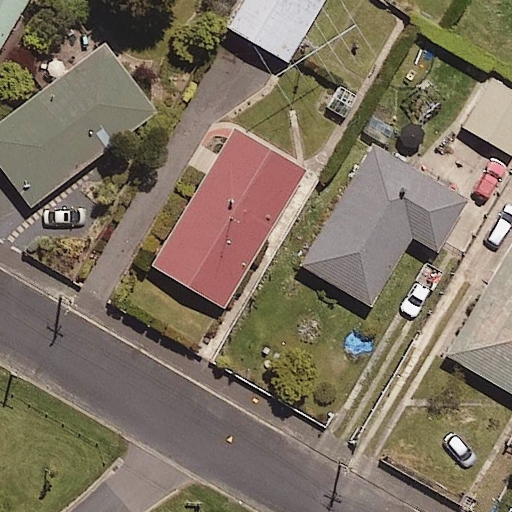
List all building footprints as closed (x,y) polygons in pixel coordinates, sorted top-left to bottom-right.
[(0,0),(0,20),(11,0),(0,0)] [(309,0),(226,0),(217,16),(278,52),(309,0)] [(148,104),(94,33),(0,105),(0,167),(24,199),(148,104)] [(511,134),(511,85),(486,71),(458,121),(505,147),(511,134)] [(298,162),(225,119),(144,257),(217,299),(298,162)] [(460,191),(363,136),(294,257),(364,297),(403,228),(430,243),(460,191)] [(511,222),(508,220),(436,345),(511,389),(511,222)]
